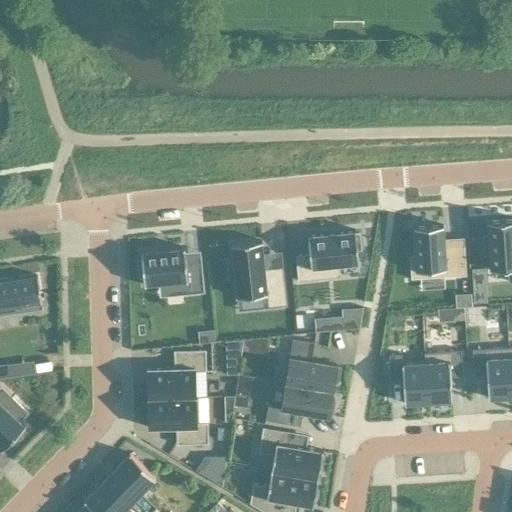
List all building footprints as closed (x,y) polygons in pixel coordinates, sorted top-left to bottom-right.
[(490,254),(491,267),(490,267),(490,269),(509,267),(510,281),(511,281),(511,219),(487,221),(487,222),(488,222),(489,236),(484,236),(485,254),(490,254)] [(465,245),(445,246),(443,224),(414,226),(415,255),(410,255),(412,278),(467,275),(465,245)] [(337,232),(326,233),(309,235),(309,234),(308,234),(310,253),(296,254),(298,280),(340,276),(339,264),(358,262),(358,264),(359,263),(358,250),(362,250),(360,233),(356,233),(356,229),(354,229),(354,230),(337,232)] [(237,295),(237,296),(266,293),(267,307),(287,304),(283,265),(265,267),(262,241),(262,240),(231,243),(231,244),(232,244),(234,261),(228,262),(230,278),(235,278),(237,295)] [(144,284),(146,284),(146,283),(187,279),(188,293),(205,292),(202,261),(186,262),(185,246),(183,246),(183,248),(143,252),(143,251),(141,251),(142,259),(138,259),(140,276),(144,276),(144,284)] [(0,315),(27,311),(26,303),(42,301),(38,275),(28,276),(4,279),(0,280),(0,315)] [(200,343),(215,341),(214,329),(198,331),(200,343)] [(286,382),(333,390),(334,381),(339,381),(341,367),(337,367),(337,364),(312,360),(315,341),(293,338),(286,382)] [(0,369),(48,362),(46,347),(0,354),(0,369)] [(489,398),(511,396),(511,393),(509,347),(473,349),(475,375),(487,374),(489,398)] [(148,368),(148,398),(196,396),(195,371),(207,370),(206,349),(174,350),(174,367),(148,368)] [(426,361),(428,401),(452,400),(451,376),(463,376),(461,349),(425,352),(426,361)] [(405,403),(428,401),(426,361),(403,363),(402,353),(389,354),(391,380),(403,379),(405,403)] [(331,399),(333,390),(286,382),(281,406),(268,404),(266,419),(301,425),(303,411),(329,416),(329,413),(333,414),(336,400),(331,399)] [(196,396),(148,398),(149,427),(176,426),(177,444),(209,443),(208,421),(197,422),(196,396)] [(0,446),(2,449),(3,449),(25,426),(19,420),(28,412),(13,397),(4,406),(0,401),(0,446)] [(271,469),(318,477),(323,449),(286,443),(288,431),(263,426),(259,451),(274,454),(271,469)] [(130,452),(115,468),(141,493),(156,477),(130,452)] [(205,456),(196,470),(223,486),(227,458),(205,456)] [(100,483),(126,508),(141,493),(115,468),(100,483)] [(313,506),(318,477),(271,469),(269,485),(253,483),(250,502),(249,502),(266,511),(295,511),(297,503),(313,506)] [(122,511),(126,508),(100,483),(85,498),(99,511),(122,511)] [(99,511),(85,498),(84,500),(87,502),(77,511),(99,511)] [(218,501),(212,507),(216,511),(224,511),(226,510),(218,501)]
